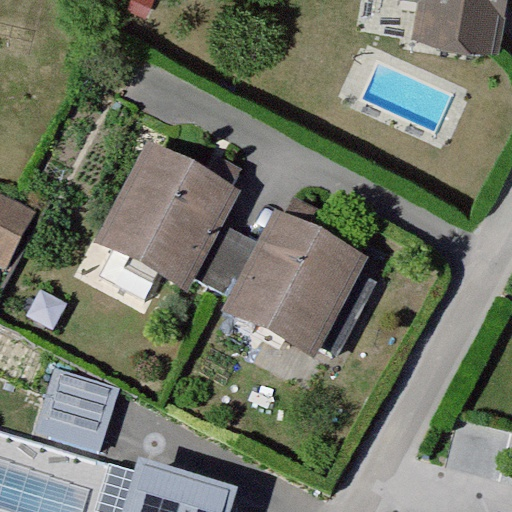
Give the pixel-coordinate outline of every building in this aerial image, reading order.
[(511,19),(511,0),(387,0),(426,6),(419,45),(506,59),(511,19)] [(250,207),(155,156),(100,260),(196,311),(250,207)] [(0,263),(13,270),(44,215),(0,190),(0,263)] [(378,276),(283,225),(230,328),(325,376),(378,276)] [(39,433),(106,452),(125,386),(58,367),(39,433)] [(249,511),(251,509),(150,477),(139,511),(249,511)]
